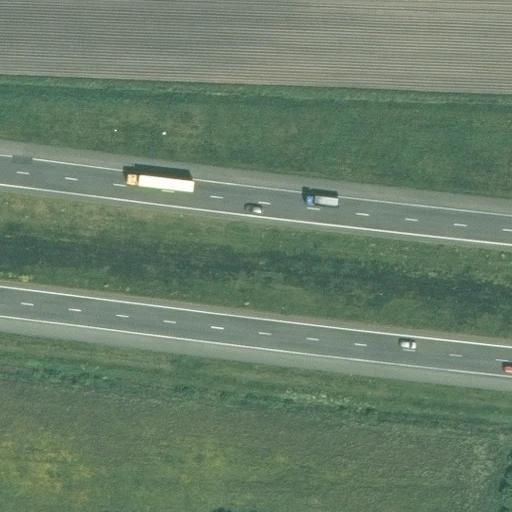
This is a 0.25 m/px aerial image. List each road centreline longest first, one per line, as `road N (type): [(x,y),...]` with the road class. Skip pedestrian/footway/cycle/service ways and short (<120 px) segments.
road 1 (motorway): [(511,229),(0,169)]
road 2 (motorway): [(0,301),(511,360)]
